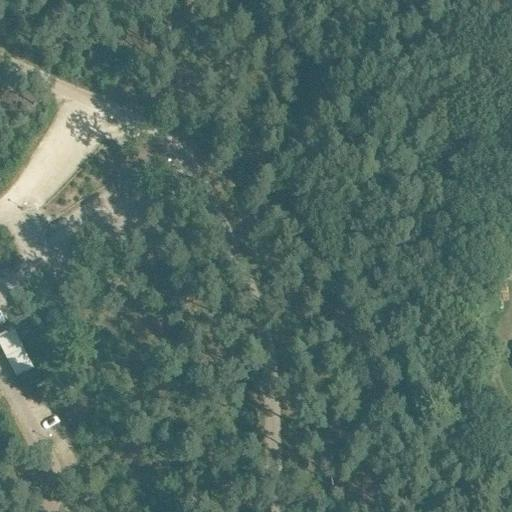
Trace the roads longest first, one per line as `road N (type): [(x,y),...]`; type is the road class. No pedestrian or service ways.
road 1 (track): [(401,511),(387,416),(298,223)]
road 2 (track): [(298,223),(329,192),(387,43),(420,14),(421,0)]
road 3 (unclassified): [(0,370),(52,477),(50,509)]
